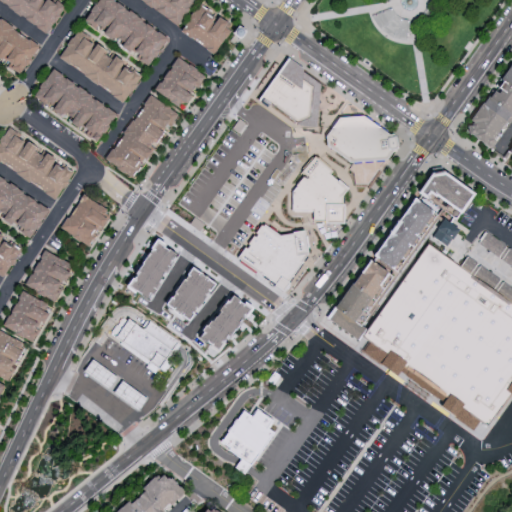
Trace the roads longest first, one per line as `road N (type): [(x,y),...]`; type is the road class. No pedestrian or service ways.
road 1 (residential): [(293,316),(142,210)]
road 2 (secondary): [(293,316),(406,181)]
road 3 (residential): [(0,303),(95,167)]
road 4 (residential): [(84,0),(0,128)]
road 5 (secondary): [(277,25),(388,106)]
road 6 (secondary): [(150,440),(254,353)]
road 7 (residential): [(100,151),(177,40)]
road 8 (secondary): [(108,263),(52,372)]
road 9 (secondary): [(52,372),(0,482)]
